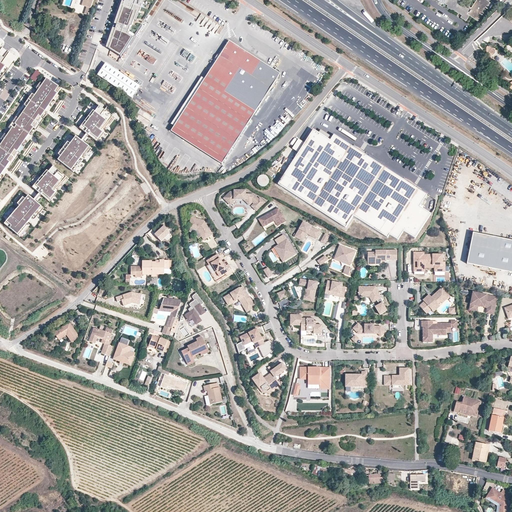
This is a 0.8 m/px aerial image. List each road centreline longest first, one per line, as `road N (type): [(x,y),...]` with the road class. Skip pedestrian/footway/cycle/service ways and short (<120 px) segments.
road 1 (residential): [(511,481),(431,464),(270,449),(22,353),(14,342)]
road 2 (residential): [(203,192),(292,349),(403,355)]
road 3 (trunk): [(294,0),(511,147)]
road 4 (residential): [(14,342),(69,307),(164,209),(203,192)]
road 5 (trunk): [(484,113),(318,0)]
road 6 (residential): [(511,172),(346,64)]
road 7 (residential): [(203,192),(271,154),(346,64)]
road 8 (trunk): [(484,113),(335,0)]
road 9 (track): [(131,511),(115,497),(206,443)]
